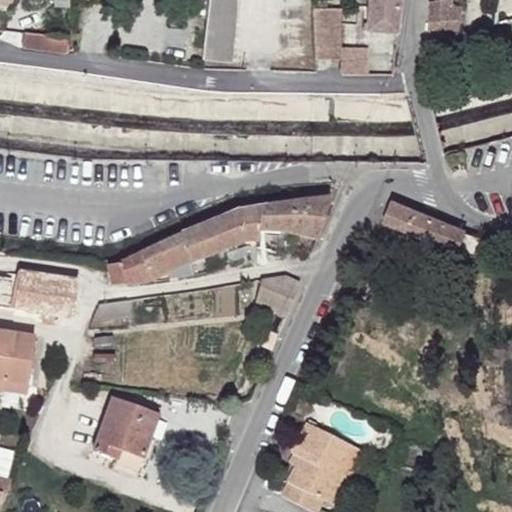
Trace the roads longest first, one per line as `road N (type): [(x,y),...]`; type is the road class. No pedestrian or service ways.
road 1 (residential): [(0,58),(217,85),(412,80)]
road 2 (residential): [(324,256),(107,294),(87,270),(0,260)]
road 3 (unclassified): [(324,256),(219,511)]
road 4 (unclassified): [(442,194),(399,183),(372,186),(339,221),(324,256)]
